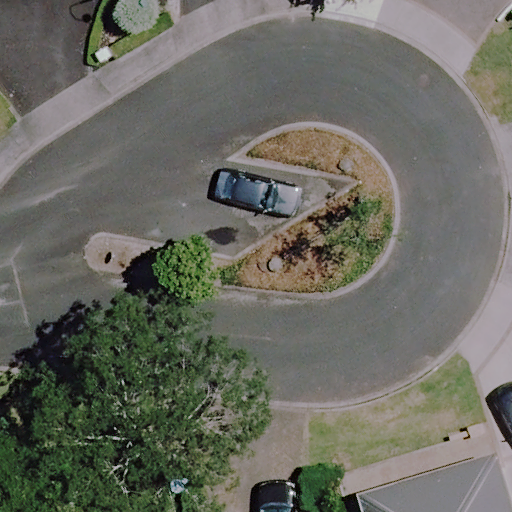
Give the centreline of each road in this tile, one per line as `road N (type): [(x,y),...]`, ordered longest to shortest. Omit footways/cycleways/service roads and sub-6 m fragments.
road 1 (residential): [(393,89),(431,121),(451,160),(454,208),(445,252),(424,290),(390,324),(348,343),(291,348),(191,341),(10,285)]
road 2 (residential): [(10,285),(31,231),(57,195),(112,150),(235,84),(318,64),(393,89)]
